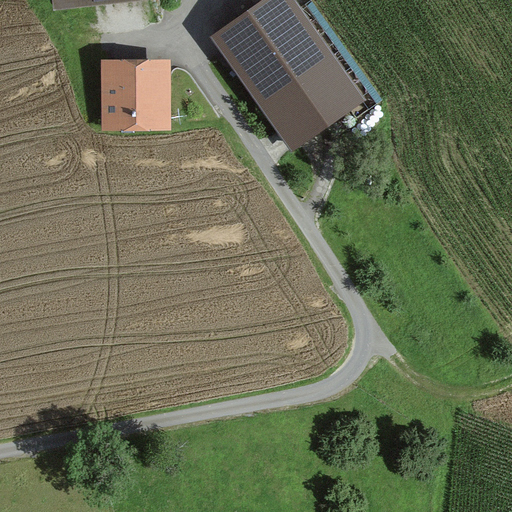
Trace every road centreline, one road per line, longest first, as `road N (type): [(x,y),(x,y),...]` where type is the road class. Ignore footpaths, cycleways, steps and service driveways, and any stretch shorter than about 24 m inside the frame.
road 1 (track): [(0,451),(318,398),(349,384),(368,361),(369,329),(188,42)]
road 2 (track): [(511,386),(464,399),(437,393),(371,344)]
